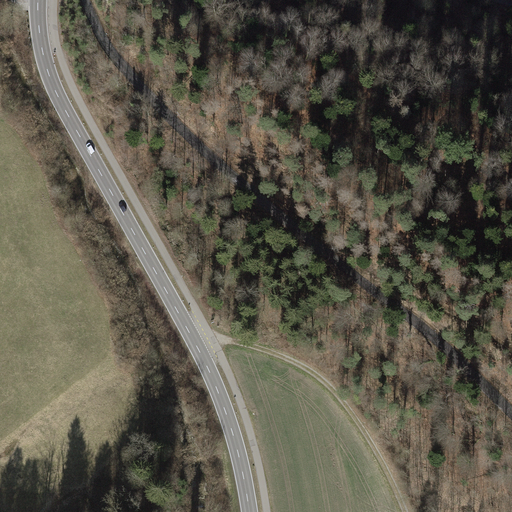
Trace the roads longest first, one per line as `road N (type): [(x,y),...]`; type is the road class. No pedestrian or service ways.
road 1 (unclassified): [(86,0),(110,49),(164,108),(511,412)]
road 2 (tertiary): [(249,511),(208,367),(55,88),(38,0)]
road 3 (track): [(188,331),(284,358),(329,386),(374,447),(405,511)]
road 4 (track): [(511,352),(482,326),(353,275)]
